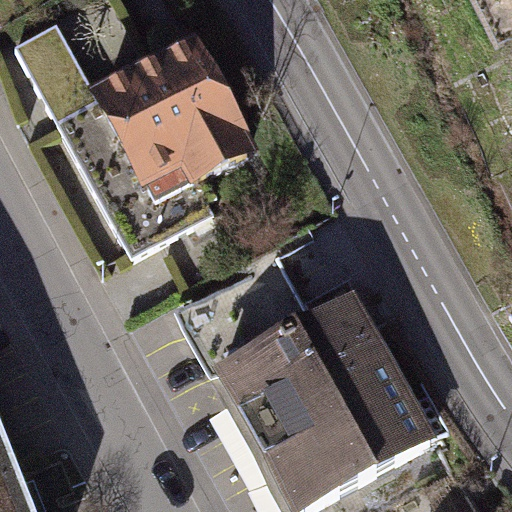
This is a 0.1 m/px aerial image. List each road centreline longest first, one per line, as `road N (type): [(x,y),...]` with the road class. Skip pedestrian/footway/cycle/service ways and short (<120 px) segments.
road 1 (tertiary): [(269,0),(511,406)]
road 2 (tertiary): [(0,207),(168,511)]
